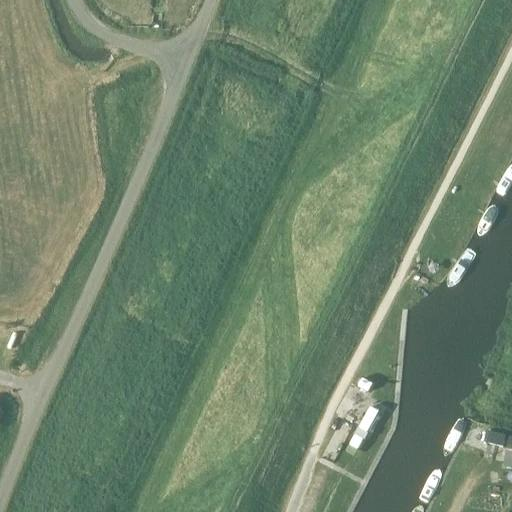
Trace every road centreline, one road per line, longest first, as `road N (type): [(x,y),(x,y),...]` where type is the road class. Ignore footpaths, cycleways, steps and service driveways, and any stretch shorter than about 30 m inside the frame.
road 1 (unclassified): [(8,511),(184,65)]
road 2 (track): [(334,101),(288,69),(197,34)]
road 3 (unclassified): [(184,65),(97,31),(77,0)]
